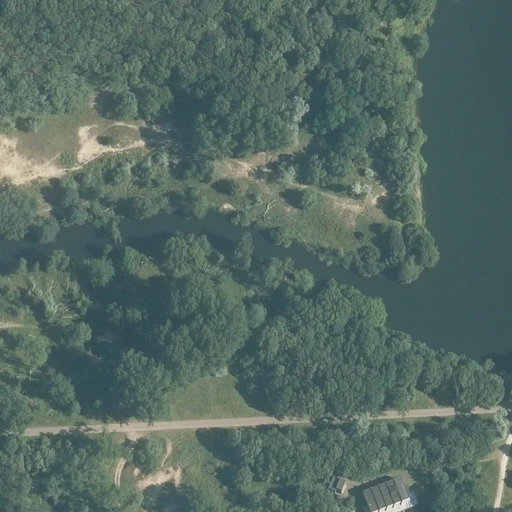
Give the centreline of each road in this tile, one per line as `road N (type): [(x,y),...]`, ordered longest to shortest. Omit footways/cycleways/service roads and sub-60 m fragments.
road 1 (track): [(145,426),(511,408)]
road 2 (track): [(0,434),(145,426)]
